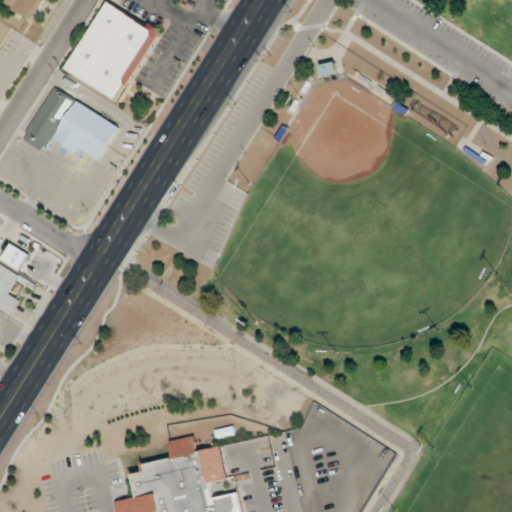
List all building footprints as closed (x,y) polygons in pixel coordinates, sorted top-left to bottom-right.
[(44,0),(7,0),(4,6),(33,22),(44,0)] [(162,32),(109,0),(107,0),(64,71),(117,104),(162,32)] [(324,77),(339,71),(335,60),(320,66),(324,77)] [(22,136),(43,149),(52,135),(96,164),(120,127),(56,85),(22,136)] [(31,254),(12,243),(2,259),(21,270),(31,254)] [(0,308),(12,315),(21,299),(11,294),(22,275),(0,262),(0,308)] [(244,511),(239,489),(214,495),(211,481),(226,477),(218,444),(195,450),(192,435),(168,441),(172,458),(142,465),(145,473),(133,476),(139,499),(117,504),(119,511),(244,511)]
